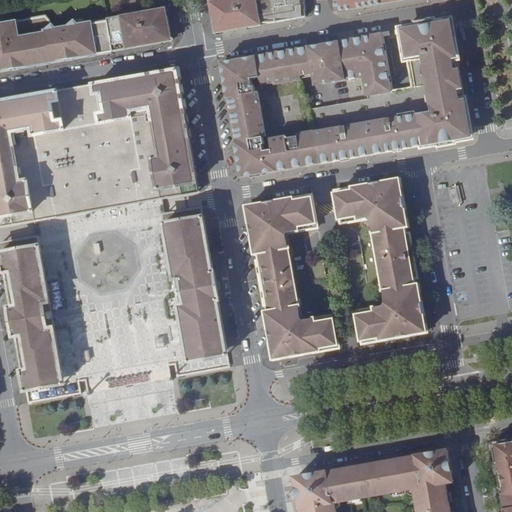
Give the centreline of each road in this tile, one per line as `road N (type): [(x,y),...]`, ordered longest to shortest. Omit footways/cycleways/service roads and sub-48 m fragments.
road 1 (secondary): [(16,466),(263,421)]
road 2 (residential): [(222,197),(418,161)]
road 3 (residential): [(196,53),(0,88)]
road 4 (residential): [(271,465),(466,431)]
road 5 (secondary): [(263,421),(456,387)]
road 6 (residential): [(448,344),(256,378)]
road 7 (residential): [(418,161),(448,344)]
road 8 (tertiary): [(256,378),(222,197)]
road 9 (residential): [(489,148),(463,3)]
road 10 (tertiary): [(222,197),(196,53)]
road 11 (residential): [(321,30),(463,3)]
road 12 (residential): [(196,53),(321,30)]
